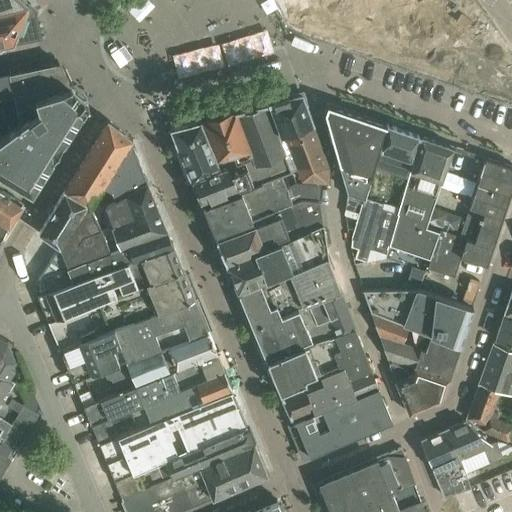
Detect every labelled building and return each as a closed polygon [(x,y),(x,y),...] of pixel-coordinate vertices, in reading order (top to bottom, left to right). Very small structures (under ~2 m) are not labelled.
[(0,0),(0,47),(7,46),(7,47),(10,46),(36,41),(29,5),(23,0),(0,0)] [(26,70),(33,94),(69,88),(71,87),(69,86),(68,84),(62,71),(62,70),(61,69),(58,63),(26,70)] [(33,94),(26,70),(24,70),(10,73),(9,74),(0,75),(0,132),(35,106),(33,94)] [(69,88),(33,94),(35,106),(0,132),(0,173),(28,190),(30,191),(31,191),(83,108),(81,107),(81,99),(83,98),(71,87),(69,88)] [(328,168),(301,95),(288,98),(286,98),(286,99),(268,104),(281,139),(285,140),(301,181),(328,184),(328,168)] [(373,165),(386,125),(326,104),(324,111),(334,147),(334,148),(346,191),(346,197),(362,202),(373,165)] [(235,112),(262,185),(267,183),(282,179),(281,176),(273,179),(270,169),(287,163),(265,105),(235,112)] [(251,188),(262,185),(235,112),(230,113),(218,116),(216,116),(205,119),(205,120),(200,121),(219,169),(241,161),(251,188)] [(63,192),(86,206),(90,208),(130,143),(132,140),(130,138),(130,139),(123,133),(122,132),(121,132),(118,129),(117,128),(116,128),(109,122),(108,121),(107,121),(77,170),(63,192)] [(190,180),(219,169),(200,121),(170,129),(191,180),(190,180)] [(418,136),(386,125),(373,165),(406,176),(418,136)] [(452,147),(419,136),(396,213),(396,214),(397,214),(398,215),(390,246),(428,259),(438,232),(425,228),(452,147)] [(108,203),(146,181),(130,143),(90,208),(92,213),(99,209),(97,203),(107,182),(114,186),(118,197),(108,201),(108,203)] [(511,185),(511,167),(484,158),(459,236),(439,230),(427,268),(453,277),(460,257),(486,265),(511,185)] [(201,206),(251,188),(241,161),(219,169),(190,180),(200,203),(201,206)] [(267,183),(262,185),(251,188),(201,206),(213,234),(301,199),(301,200),(318,201),(319,186),(295,183),(292,191),(288,192),(282,179),(267,183)] [(108,203),(116,224),(156,207),(146,181),(108,203)] [(0,226),(6,230),(7,229),(8,227),(8,226),(14,216),(15,217),(16,214),(19,210),(20,206),(21,206),(22,204),(0,190),(0,226)] [(63,192),(53,208),(52,209),(53,209),(49,215),(49,214),(48,215),(38,233),(59,246),(86,206),(63,192)] [(357,201),(346,197),(344,209),(354,212),(357,201)] [(225,263),(321,224),(318,201),(301,200),(301,199),(213,234),(216,240),(215,240),(225,263)] [(90,208),(86,206),(59,246),(37,278),(38,278),(40,278),(79,262),(166,231),(156,207),(116,224),(123,245),(114,248),(99,209),(92,213),(90,208)] [(382,209),(370,248),(386,253),(397,214),(396,214),(396,213),(382,209)] [(271,280),(297,269),(326,257),(321,224),(225,263),(238,293),(271,280)] [(172,245),(166,231),(79,262),(40,278),(40,289),(41,293),(89,274),(172,245)] [(36,295),(47,321),(96,300),(96,299),(141,281),(142,284),(182,270),(172,247),(172,245),(89,274),(41,293),(36,295)] [(308,290),(313,302),(339,292),(327,257),(326,257),(297,269),(306,291),(308,290)] [(307,303),(308,304),(313,302),(308,290),(306,291),(297,269),(271,280),(238,293),(252,326),(295,310),(294,308),(307,303)] [(96,300),(47,321),(59,349),(111,327),(193,298),(193,297),(182,272),(182,270),(142,284),(152,309),(107,327),(96,300)] [(427,334),(431,336),(459,345),(472,306),(422,289),(361,289),(370,311),(407,326),(408,325),(427,333),(427,334)] [(339,292),(313,302),(308,304),(315,323),(329,318),(334,331),(331,332),(332,336),(354,328),(339,292)] [(111,327),(59,349),(72,382),(125,360),(126,360),(147,351),(146,350),(155,347),(148,329),(178,318),(185,336),(158,347),(159,350),(207,331),(206,330),(204,330),(194,312),(190,301),(194,299),(193,298),(111,327)] [(511,300),(508,299),(502,315),(511,317),(511,300)] [(295,310),(252,326),(266,361),(300,348),(299,346),(307,343),(295,310)] [(425,352),(431,336),(427,334),(421,349),(401,341),(407,326),(370,311),(378,335),(425,352)] [(511,317),(502,315),(495,338),(511,343),(511,317)] [(300,348),(266,361),(279,393),(344,367),(349,379),(370,370),(354,328),(332,336),(336,347),(329,350),(335,365),(310,374),(300,348)] [(180,364),(215,351),(215,350),(214,349),(207,333),(208,333),(207,331),(159,350),(158,347),(156,348),(155,347),(146,350),(147,351),(126,360),(135,383),(180,364)] [(448,378),(459,345),(431,336),(425,352),(378,335),(386,357),(413,366),(448,378)] [(0,374),(10,381),(11,380),(10,380),(14,373),(13,368),(10,366),(14,360),(6,341),(7,341),(0,336),(0,374)] [(511,349),(492,343),(487,358),(511,366),(511,349)] [(215,351),(180,364),(181,367),(195,361),(202,376),(175,387),(169,371),(82,406),(91,426),(139,406),(223,370),(215,351)] [(511,395),(511,366),(487,358),(482,372),(478,383),(498,391),(511,397),(511,395)] [(408,413),(441,399),(424,395),(411,374),(410,374),(406,369),(404,370),(402,366),(391,362),(388,364),(408,413)] [(448,378),(413,366),(411,374),(424,395),(441,399),(448,378)] [(292,422),(377,388),(370,370),(349,379),(344,367),(279,393),(292,422)] [(150,423),(231,390),(230,388),(223,372),(223,371),(223,370),(139,406),(91,426),(98,444),(150,423)] [(6,388),(10,381),(0,374),(0,401),(2,402),(9,390),(6,388)] [(35,398),(29,381),(18,386),(24,402),(35,398)] [(491,411),(498,391),(478,383),(466,418),(485,425),(483,432),(507,442),(511,429),(511,425),(494,418),(497,413),(491,411)] [(377,388),(292,422),(292,423),(294,423),(297,427),(300,426),(308,445),(303,448),(307,456),(391,421),(377,388)] [(98,444),(113,481),(136,472),(135,469),(162,457),(163,460),(245,424),(245,423),(237,405),(237,404),(234,405),(228,392),(231,391),(231,390),(150,423),(98,444)] [(23,406),(11,398),(7,405),(19,412),(23,406)] [(0,417),(0,427),(2,429),(23,442),(31,429),(15,419),(12,424),(0,417)] [(489,444),(464,421),(446,429),(459,458),(459,460),(482,450),(489,464),(502,459),(500,453),(495,442),(489,444)] [(136,472),(113,481),(121,499),(145,489),(252,444),(253,443),(245,424),(163,460),(170,475),(143,488),(136,472)] [(0,437),(3,439),(0,443),(0,454),(11,461),(23,442),(2,429),(0,432),(0,437)] [(459,458),(446,429),(420,440),(432,470),(443,495),(468,486),(459,458)] [(254,450),(252,444),(145,489),(121,499),(126,511),(179,511),(266,475),(258,455),(257,456),(255,450),(254,450)] [(329,511),(346,511),(413,483),(401,448),(318,483),(329,511)] [(0,477),(11,461),(0,454),(0,477)] [(390,511),(419,500),(413,483),(346,511),(390,511)] [(280,511),(277,502),(277,500),(249,511),(280,511)] [(390,511),(423,511),(419,500),(390,511)]
